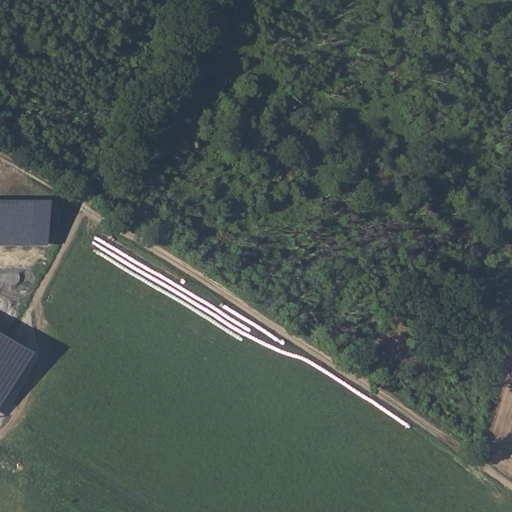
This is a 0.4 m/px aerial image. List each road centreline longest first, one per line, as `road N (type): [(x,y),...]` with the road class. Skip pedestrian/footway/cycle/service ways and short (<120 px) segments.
road 1 (track): [(0,154),(511,484)]
road 2 (track): [(0,422),(42,356),(36,306),(204,0)]
